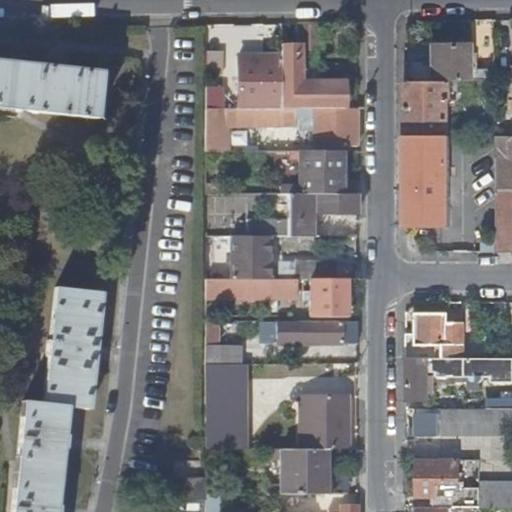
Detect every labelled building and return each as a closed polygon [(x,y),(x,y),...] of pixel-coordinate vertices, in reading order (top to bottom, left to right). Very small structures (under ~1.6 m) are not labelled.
[(437,46),(437,81),(458,81),(474,80),(473,45),(437,46)] [(298,48),(281,49),(281,57),(282,108),(346,108),(345,82),(322,84),(322,90),(300,91),(298,48)] [(281,57),(243,58),(244,109),(282,108),(281,57)] [(0,60),(0,107),(96,118),(101,71),(0,60)] [(437,81),(407,81),(408,134),(450,134),(450,105),(455,105),(455,99),(458,99),(458,81),(437,81)] [(226,88),(207,88),(206,108),(226,109),(226,88)] [(226,109),(206,108),(206,109),(206,151),(228,151),(228,125),(315,124),(315,145),(357,145),(357,108),(282,108),(244,109),(240,109),(226,109)] [(450,134),(408,134),(408,227),(450,227),(450,200),(455,200),(456,194),(451,194),(450,134)] [(511,155),(511,134),(498,135),(498,156),(511,155)] [(289,194),(357,194),(357,179),(342,179),(342,151),(291,151),(291,158),(300,158),(300,168),(300,177),(300,185),(281,185),(281,194),(289,194)] [(511,169),(498,169),(497,252),(511,251),(511,169)] [(288,236),(313,236),(313,213),(357,213),(357,194),(289,194),(288,236)] [(298,279),(312,279),(335,279),(335,263),(271,263),(271,237),(233,237),(233,279),(270,280),(284,279),(298,279)] [(206,279),(206,298),(271,299),(270,280),(233,279),(206,279)] [(298,292),(298,279),(284,279),(284,292),(298,292)] [(348,317),(348,280),(335,279),(312,279),(311,317),(348,317)] [(48,353),(43,402),(68,404),(68,407),(89,408),(101,292),(55,287),(50,337),(47,337),(45,353),(48,353)] [(407,333),(407,358),(417,358),(418,344),(464,344),(465,322),(449,322),(449,313),(418,313),(417,333),(407,333)] [(343,347),(343,322),(278,322),(278,347),(343,347)] [(197,324),(198,343),(212,342),(211,324),(197,324)] [(417,358),(464,357),(464,344),(418,344),(417,358)] [(242,363),(244,363),(244,345),(207,345),(207,364),(242,363)] [(497,408),(511,408),(511,357),(464,357),(417,358),(407,358),(408,401),(431,401),(431,392),(435,392),(435,376),(497,376),(497,382),(490,382),(490,393),(497,393),(497,408)] [(243,407),(242,363),(207,364),(207,408),(243,407)] [(305,394),(333,393),(332,378),(305,378),(305,394)] [(307,407),(352,406),(352,395),(307,396),(307,407)] [(25,400),(14,500),(58,500),(63,448),(66,448),(68,435),(65,434),(68,407),(68,404),(43,402),(25,400)] [(326,449),(352,449),(352,406),(307,407),(307,449),(311,448),(312,449),(321,449),(326,449)] [(207,408),(206,449),(216,449),(218,449),(223,449),(243,449),(243,407),(207,408)] [(443,434),(511,434),(511,408),(497,408),(456,408),(449,408),(443,408),(443,434)] [(418,414),(418,435),(440,436),(440,414),(418,414)] [(279,495),(326,495),(326,489),(326,475),(326,468),(321,468),(321,449),(312,449),(311,448),(307,449),(300,449),(279,449),(279,495)] [(206,449),(206,495),(216,495),(216,449),(206,449)] [(459,481),(458,459),(416,458),(417,495),(439,495),(439,486),(444,485),(444,481),(459,481)] [(481,489),(481,482),(481,474),(466,474),(466,489),(481,489)] [(326,475),(326,489),(344,489),(344,475),(326,475)] [(511,481),(481,482),(481,489),(466,489),(457,488),(456,507),(470,507),(511,506),(511,481)] [(206,495),(206,501),(206,511),(216,511),(216,495),(206,495)] [(58,500),(14,500),(12,511),(59,511),(60,507),(57,507),(58,500)]
